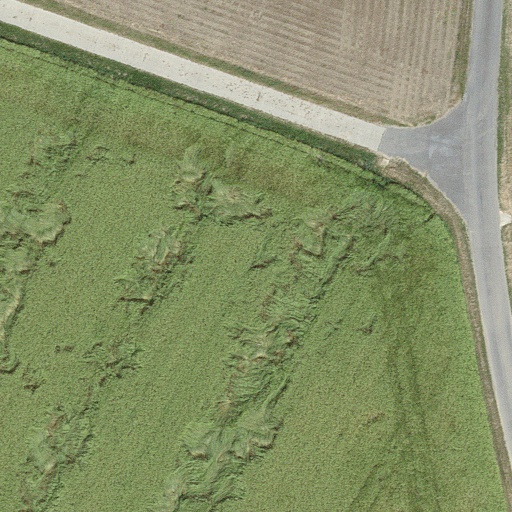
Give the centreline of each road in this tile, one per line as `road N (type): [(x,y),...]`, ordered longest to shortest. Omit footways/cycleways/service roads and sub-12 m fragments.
road 1 (track): [(0,4),(487,167)]
road 2 (unclassified): [(511,379),(490,270),(484,52),(492,0)]
